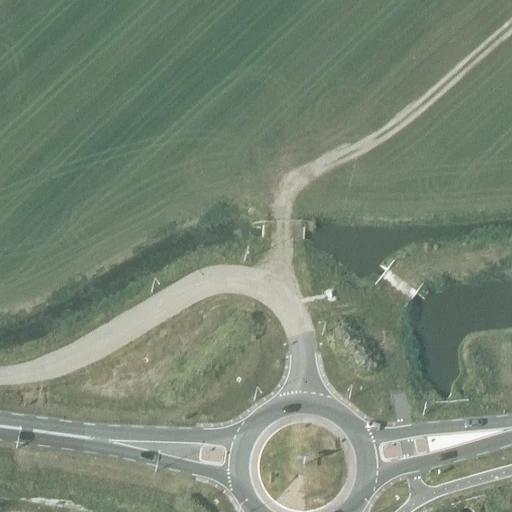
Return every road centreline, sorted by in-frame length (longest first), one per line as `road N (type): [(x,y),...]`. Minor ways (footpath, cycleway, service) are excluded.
road 1 (unclassified): [(305,401),(293,320),(270,294),(231,276),(200,284),(51,365),(0,379)]
road 2 (primary): [(242,436),(98,441)]
road 3 (primary): [(98,441),(235,473)]
road 4 (primary): [(491,433),(422,429),(359,438)]
road 5 (primary): [(365,472),(491,433)]
